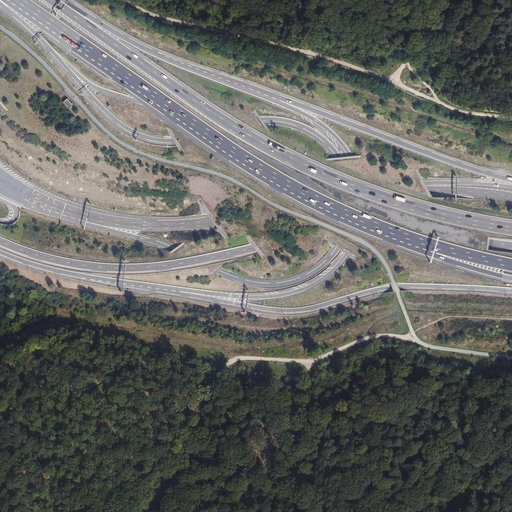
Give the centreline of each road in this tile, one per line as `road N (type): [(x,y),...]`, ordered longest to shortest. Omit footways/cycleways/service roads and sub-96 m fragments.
road 1 (motorway): [(0,3),(126,128),(173,140),(250,121),(295,122),(330,145),(352,189),(350,225),(333,255),(310,274),(267,285),(26,197)]
road 2 (motorway): [(0,241),(63,262),(121,268),(345,234),(511,245)]
road 3 (motorway): [(126,282),(275,296),(329,273),(359,232),(363,188),(341,142),(304,113),(204,74)]
road 4 (trunk): [(15,0),(259,169),(331,208),(434,247)]
road 5 (trunk): [(399,203),(279,154),(55,3)]
road 6 (motorway): [(126,282),(288,310),(401,285),(511,290)]
road 7 (trunk): [(511,179),(204,74)]
road 8 (track): [(391,79),(127,0)]
road 9 (motorway): [(293,206),(164,225),(96,218),(26,197)]
road 10 (track): [(147,511),(227,364),(245,357),(315,360)]
road 11 (motorway): [(511,187),(400,186),(293,206)]
road 12 (motorway): [(511,196),(429,191),(293,206)]
road 13 (trunk): [(204,74),(55,3)]
road 14 (track): [(294,511),(315,360)]
road 15 (motorway): [(0,252),(126,282)]
road 16 (track): [(391,79),(470,113),(511,117)]
